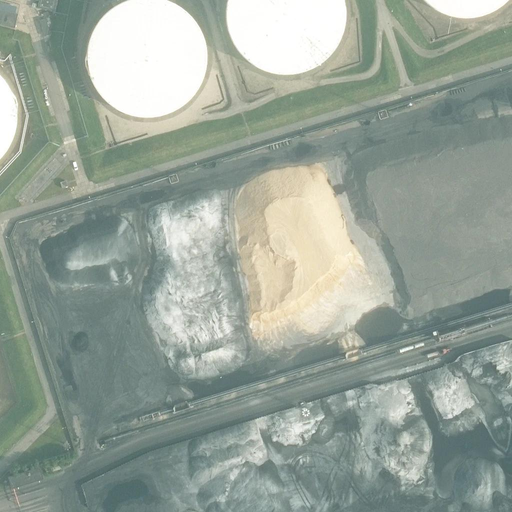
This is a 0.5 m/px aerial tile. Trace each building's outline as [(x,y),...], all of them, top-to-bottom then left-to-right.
[(54,12),(56,0),(38,0),(37,9),(54,12)] [(207,61),(207,55),(206,49),(205,43),(204,37),(201,32),(199,26),(196,21),(192,17),(188,12),(183,9),(178,5),(173,2),(167,0),(126,0),(127,0),(121,2),(116,5),(111,9),(106,12),(102,17),(99,21),(95,26),(93,31),(90,37),(89,43),(88,49),(87,54),(87,60),(88,66),(89,72),(91,78),(94,83),(97,88),(100,93),(104,98),(108,102),(113,105),(118,108),(124,111),(129,113),(135,114),(141,115),(147,116),(153,115),(159,114),(164,113),(170,111),(175,108),(181,105),(185,102),(190,98),(194,93),(197,88),(200,83),(203,78),(204,72),(206,67),(207,61)] [(345,19),(345,13),(345,8),(344,2),(343,0),(227,0),(228,0),(227,6),(226,11),(226,17),(227,23),(228,29),(230,34),(232,39),(235,44),(238,49),(241,54),(245,58),(250,61),(255,65),(260,67),(265,70),(271,71),(276,73),(282,73),(288,73),(293,73),(299,72),(305,70),(310,68),(315,66),(320,63),(325,59),(329,55),(333,51),(336,46),(339,41),(341,36),(343,30),(344,25),(345,19)] [(423,0),(425,1),(429,5),(434,8),(439,11),(444,13),(450,15),(455,16),(461,17),(467,17),(473,17),(478,16),(484,15),(489,13),(495,10),(500,7),(504,4),(508,0),(423,0)] [(0,25),(14,29),(17,15),(0,10),(0,25)] [(46,19),(40,21),(44,37),(51,35),(46,19)] [(16,121),(17,115),(16,109),(16,104),(14,98),(12,92),(10,87),(7,82),(4,77),(0,73),(0,155),(3,153),(6,148),(9,143),(12,138),(14,132),(15,127),(16,121)] [(26,291),(26,220),(22,220),(13,222),(13,247),(26,291)] [(71,446),(69,438),(61,441),(63,448),(71,446)] [(11,489),(43,479),(40,467),(8,477),(11,489)]
